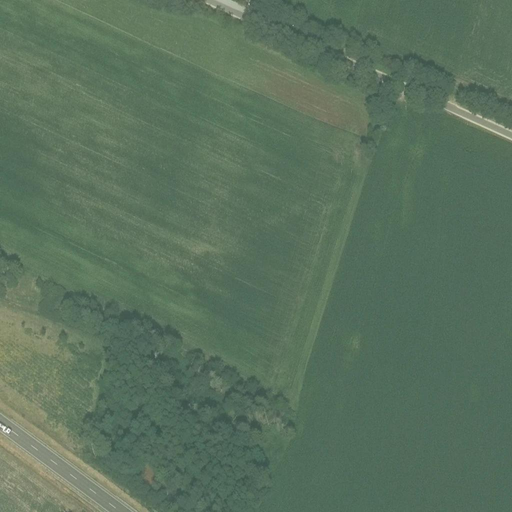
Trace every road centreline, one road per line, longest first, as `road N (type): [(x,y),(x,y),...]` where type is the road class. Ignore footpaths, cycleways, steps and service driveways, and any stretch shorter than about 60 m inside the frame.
road 1 (residential): [(511,134),(208,0)]
road 2 (primary): [(0,423),(123,511)]
